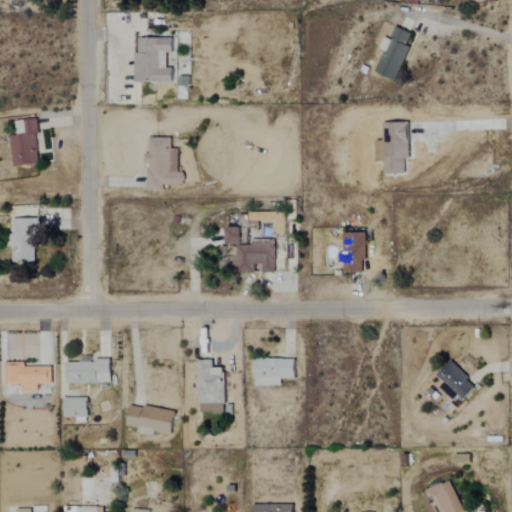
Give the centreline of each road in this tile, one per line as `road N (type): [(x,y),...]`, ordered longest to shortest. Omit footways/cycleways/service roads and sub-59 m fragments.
road 1 (residential): [(511,307),(0,312)]
road 2 (residential): [(91,312),(88,0)]
road 3 (residential): [(288,6),(511,3)]
